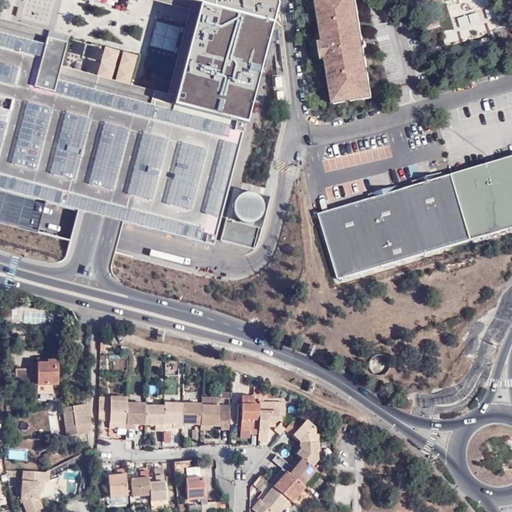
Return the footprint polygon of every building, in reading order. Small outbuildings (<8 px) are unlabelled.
[(0,221),(37,231),(41,217),(44,204),(76,212),(94,216),(112,221),(121,223),(212,245),(275,7),(273,0),(183,0),(192,2),(167,95),(58,67),(65,37),(0,20),(0,221)] [(372,98),(356,0),(313,0),(320,40),(316,40),(319,60),(322,59),(330,104),(372,98)] [(511,26),(511,22),(505,0),(410,0),(420,30),(442,24),(448,45),(511,26)] [(511,157),(453,175),(472,240),(511,227),(511,157)] [(338,280),(472,240),(453,175),(319,215),(338,280)] [(3,307),(11,306),(11,297),(3,297),(3,307)] [(12,324),(11,306),(3,307),(3,324),(12,324)] [(57,361),(46,361),(36,361),(36,363),(27,363),(27,367),(15,368),(15,385),(37,384),(37,393),(52,393),(52,384),(57,384),(57,361)] [(259,388),(253,386),(253,395),(242,395),(241,413),(245,413),(245,418),(241,417),(240,429),(250,429),(250,433),(257,433),(259,388)] [(267,397),(268,391),(264,389),(260,389),(258,433),(258,439),(267,439),(268,425),(268,422),(275,422),(276,422),(278,420),(280,422),(284,416),(285,402),(263,401),(263,397),(267,397)] [(6,415),(19,413),(18,390),(6,390),(6,400),(5,400),(6,415)] [(126,397),(99,396),(99,398),(98,404),(109,405),(109,401),(126,402),(126,397)] [(109,405),(98,404),(98,407),(98,421),(108,422),(125,422),(126,403),(126,402),(109,401),(109,405)] [(145,404),(126,403),(125,422),(125,428),(134,428),(134,424),(144,425),(145,405),(145,404)] [(181,423),(182,403),(163,403),(163,406),(162,424),(173,424),(173,430),(181,430),(181,423)] [(200,404),(182,403),(181,423),(200,424),(200,404)] [(200,425),(217,425),(217,405),(200,404),(200,424),(200,425)] [(76,427),(90,425),(87,405),(74,407),(74,410),(69,411),(70,414),(64,415),(67,436),(77,435),(76,427)] [(162,424),(163,406),(145,405),(144,425),(155,425),(155,430),(162,431),(162,424)] [(228,429),(228,405),(220,405),(220,425),(220,429),(228,429)] [(281,425),(287,418),(284,416),(280,422),(279,423),(281,425)] [(290,425),(292,422),(287,418),(281,425),(279,423),(277,425),(285,431),(290,425)] [(300,461),(309,469),(315,463),(315,454),(316,454),(315,438),(313,438),(312,431),(304,423),(297,431),(290,425),(285,431),(281,435),(294,447),(296,445),(298,447),(297,450),(293,456),(300,461)] [(91,428),(90,425),(76,427),(77,435),(88,433),(90,431),(91,428)] [(281,435),(285,431),(277,425),(273,430),(281,435)] [(43,461),(58,454),(57,451),(41,459),(43,461)] [(276,457),(271,464),(282,473),(288,467),(276,457)] [(286,476),(301,488),(313,473),(309,469),(300,461),(286,476)] [(127,495),(124,463),(116,464),(117,475),(108,475),(110,496),(127,495)] [(182,475),(188,463),(174,464),(175,475),(182,475)] [(156,481),(148,482),(149,494),(150,501),(166,499),(163,467),(155,468),(156,481)] [(149,494),(148,482),(147,468),(139,468),(140,478),(131,479),(132,495),(149,494)] [(316,475),(324,482),(327,473),(322,469),(316,475)] [(42,481),(42,473),(21,471),(20,498),(24,511),(32,511),(40,509),(37,499),(37,493),(38,481),(42,481)] [(288,504),(290,505),(303,490),(301,488),(286,476),(284,475),(277,483),(273,481),(268,487),(269,488),(271,490),(288,504)] [(204,496),(202,477),(185,478),(187,499),(201,497),(201,504),(202,504),(202,511),(216,511),(225,511),(224,501),(207,501),(206,496),(204,496)] [(258,479),(251,487),(262,497),(269,488),(268,487),(258,479)] [(281,511),(288,504),(271,490),(260,504),(258,503),(250,511),(281,511)]
